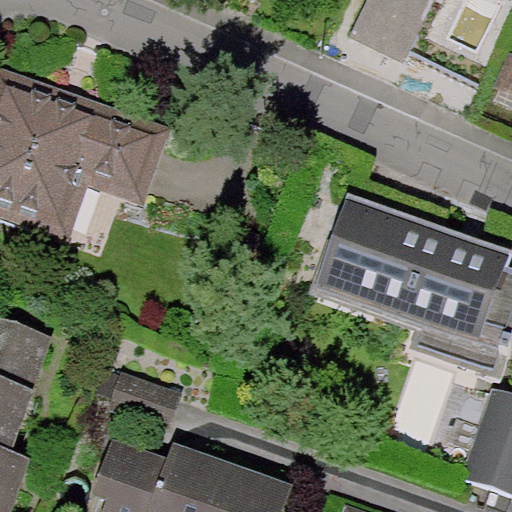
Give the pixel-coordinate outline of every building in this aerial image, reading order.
[(511,59),(508,58),(493,93),(511,102),(511,59)] [(168,138),(0,81),(0,221),(68,245),(85,194),(143,213),(168,138)] [(402,365),(494,397),(511,347),(511,290),(495,284),(503,263),(337,205),(305,298),(412,336),(402,365)] [(44,345),(0,328),(0,511),(8,511),(25,467),(4,459),(44,345)] [(180,399),(117,379),(105,415),(168,436),(180,399)] [(511,403),(494,397),(463,487),(511,504),(511,403)] [(284,511),(290,497),(172,454),(165,464),(113,444),(90,506),(105,511),(284,511)]
